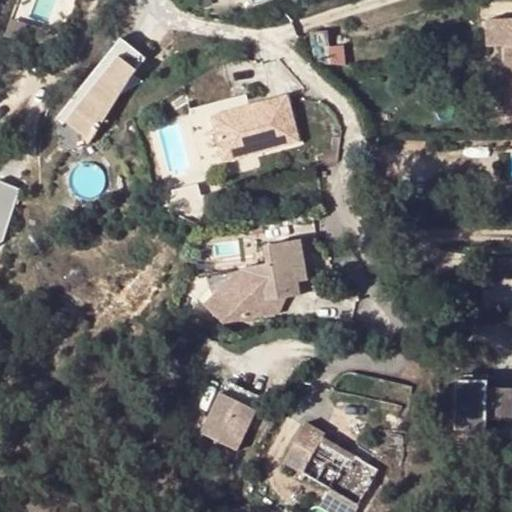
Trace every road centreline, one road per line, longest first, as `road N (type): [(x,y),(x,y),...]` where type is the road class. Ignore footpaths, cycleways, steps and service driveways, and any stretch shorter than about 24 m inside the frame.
road 1 (unclassified): [(164,0),(184,24),(236,40),(299,74),(344,118),(346,195),(368,244),(423,322)]
road 2 (unknown): [(348,151),(511,143)]
road 3 (unknown): [(362,231),(511,233)]
road 4 (unknown): [(267,56),(380,0)]
